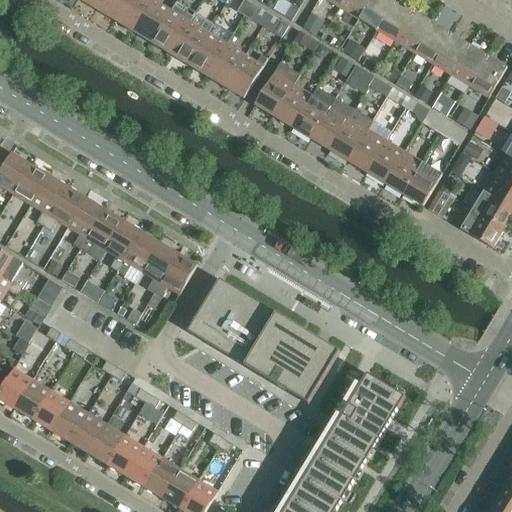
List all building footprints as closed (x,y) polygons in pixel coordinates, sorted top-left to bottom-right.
[(78,0),(79,0),(97,11),(103,0),(78,0)] [(116,22),(128,0),(103,0),(97,11),(116,22)] [(134,34),(153,2),(154,0),(128,0),(116,22),(134,34)] [(324,0),(341,10),(346,0),(324,0)] [(346,0),(341,10),(359,21),(372,0),(346,0)] [(393,0),(372,0),(359,21),(378,32),(396,2),(393,0)] [(245,1),(238,13),(244,17),(252,5),(245,1)] [(153,45),(172,13),(153,2),(134,34),(153,45)] [(281,2),(275,12),(282,16),(288,6),(281,2)] [(396,2),(378,32),(396,43),(415,13),(396,2)] [(171,56),(193,19),(188,16),(186,10),(177,4),(172,13),(153,45),(171,56)] [(252,5),(244,17),(263,29),(271,16),(252,5)] [(300,10),(293,6),(286,18),(293,23),(300,10)] [(415,13),(396,43),(415,55),(433,24),(415,13)] [(325,22),(312,14),(303,29),(316,37),(325,22)] [(190,67),(209,35),(214,26),(195,15),(193,19),(171,56),(190,67)] [(282,40),(290,28),(271,16),(263,29),(282,40)] [(433,24),(415,55),(433,66),(452,35),(433,24)] [(295,42),(308,49),(313,41),(300,33),(295,42)] [(227,46),(209,35),(190,67),(208,78),(227,46)] [(452,35),(433,66),(452,77),(470,46),(452,35)] [(367,50),(351,41),(343,54),(359,63),(367,50)] [(246,57),(227,46),(208,78),(226,89),(246,57)] [(321,46),(315,55),(321,59),(327,58),(330,52),(321,46)] [(470,46),(452,77),(470,88),(489,58),(470,46)] [(264,69),(246,57),(226,89),(245,101),(257,81),(264,69)] [(490,100),(508,69),(489,58),(470,88),(490,100)] [(342,59),(334,71),(349,80),(357,68),(342,59)] [(368,59),(364,66),(374,72),(378,65),(368,59)] [(365,73),(358,83),(368,89),(375,79),(365,73)] [(394,73),(389,81),(396,86),(401,77),(394,73)] [(275,75),(256,107),(275,119),(295,87),(275,75)] [(407,93),(413,84),(401,77),(396,86),(407,93)] [(382,83),(378,90),(389,97),(393,90),(382,83)] [(422,86),(415,98),(427,105),(434,94),(422,86)] [(294,130),(313,98),(295,87),(275,119),(294,130)] [(312,141),(331,109),(337,100),(318,89),(313,98),(294,130),(312,141)] [(511,94),(503,89),(497,100),(506,105),(511,95),(511,94)] [(412,101),(393,90),(389,97),(407,108),(412,101)] [(447,117),(455,104),(441,95),(433,108),(447,117)] [(412,101),(407,108),(418,115),(423,108),(412,101)] [(350,120),(331,109),(312,141),(331,152),(350,120)] [(374,123),(355,112),(350,120),(331,152),(349,163),(368,131),(374,123)] [(478,119),(466,112),(459,124),(471,131),(478,119)] [(438,118),(431,129),(441,135),(448,124),(438,118)] [(485,118),(477,133),(490,141),(499,127),(485,118)] [(461,147),(468,136),(448,124),(441,135),(461,147)] [(368,175),(387,143),(368,131),(349,163),(368,175)] [(471,142),(464,153),(477,161),(484,151),(471,142)] [(386,186),(405,154),(387,143),(368,175),(386,186)] [(404,197),(424,165),(405,154),(386,186),(404,197)] [(14,156),(13,155),(0,175),(0,187),(14,196),(31,167),(13,156),(14,156)] [(463,155),(457,165),(466,170),(472,161),(463,155)] [(511,159),(507,156),(495,175),(511,184),(511,159)] [(424,209),(443,177),(424,165),(404,197),(424,209)] [(32,207),(50,178),(31,167),(14,196),(32,207)] [(511,184),(495,175),(484,193),(511,210),(511,184)] [(44,214),(37,224),(44,229),(68,189),(50,178),(32,207),(44,214)] [(446,182),(440,192),(449,197),(455,188),(446,182)] [(53,234),(60,224),(70,229),(87,200),(68,189),(44,229),(53,234)] [(429,211),(443,220),(456,201),(449,197),(440,192),(429,211)] [(511,219),(511,210),(484,193),(473,212),(505,231),(511,219)] [(81,236),(74,247),(81,251),(106,212),(87,200),(70,229),(81,236)] [(89,255),(95,245),(106,252),(124,223),(106,212),(81,251),(89,255)] [(461,231),(493,250),(505,231),(473,212),(461,231)] [(117,258),(111,269),(118,274),(142,234),(124,223),(106,252),(117,258)] [(126,278),(132,267),(143,274),(161,245),(142,234),(118,274),(126,278)] [(148,291),(155,296),(179,256),(161,245),(143,274),(154,281),(148,291)] [(17,278),(24,266),(0,251),(0,277),(23,291),(33,297),(37,290),(17,278)] [(148,308),(155,312),(169,290),(180,296),(179,296),(180,297),(198,267),(197,267),(179,256),(155,296),(148,308)] [(53,262),(48,271),(58,277),(64,268),(53,262)] [(69,272),(63,282),(67,284),(76,290),(82,280),(69,272)] [(19,299),(23,291),(0,277),(0,302),(2,303),(9,292),(19,299)] [(341,354),(221,281),(189,334),(309,407),(341,354)] [(88,282),(81,294),(88,297),(95,286),(88,282)] [(43,292),(38,300),(52,308),(57,300),(43,292)] [(105,296),(100,304),(112,311),(116,303),(105,296)] [(38,300),(31,312),(43,319),(50,308),(38,300)] [(122,309),(118,315),(124,318),(127,312),(122,309)] [(142,316),(134,311),(128,321),(136,326),(142,316)] [(26,322),(17,337),(29,345),(38,330),(26,322)] [(56,344),(62,335),(52,329),(46,338),(56,344)] [(21,340),(14,352),(22,358),(30,346),(21,340)] [(70,341),(65,349),(75,355),(80,346),(70,341)] [(85,361),(90,352),(80,346),(75,355),(85,361)] [(107,363),(102,371),(112,377),(117,369),(107,363)] [(122,383),(127,375),(117,369),(112,377),(122,383)] [(15,370),(0,394),(0,401),(16,411),(34,381),(15,370)] [(394,391),(365,374),(281,511),(328,511),(330,510),(333,511),(341,499),(338,497),(342,489),(346,491),(403,397),(401,395),(399,399),(391,395),(394,391)] [(34,381),(16,411),(34,422),(52,393),(34,381)] [(141,390),(136,399),(146,405),(151,396),(141,390)] [(52,393),(34,422),(53,433),(71,404),(52,393)] [(156,411),(161,402),(151,396),(146,405),(156,411)] [(71,404),(53,433),(72,444),(89,415),(71,404)] [(178,413),(173,421),(183,428),(188,419),(178,413)] [(89,415),(72,444),(90,456),(108,426),(89,415)] [(192,433),(198,425),(188,419),(183,428),(192,433)] [(108,426),(90,456),(108,467),(126,438),(108,426)] [(183,428),(179,434),(188,440),(192,433),(183,428)] [(215,435),(210,444),(220,450),(225,441),(215,435)] [(126,438),(108,467),(127,478),(145,449),(126,438)] [(229,456),(235,447),(225,441),(220,450),(229,456)] [(145,489),(163,460),(145,449),(127,478),(145,489)] [(163,460),(145,489),(164,500),(181,471),(163,460)] [(181,471),(164,500),(182,511),(200,482),(181,471)] [(511,506),(511,481),(499,499),(511,506)] [(183,511),(208,511),(219,494),(218,493),(218,494),(200,482),(182,511),(183,511)] [(491,511),(511,511),(511,506),(499,499),(491,511)]
